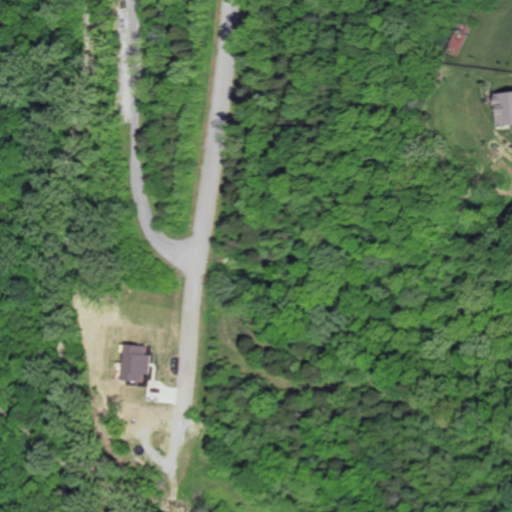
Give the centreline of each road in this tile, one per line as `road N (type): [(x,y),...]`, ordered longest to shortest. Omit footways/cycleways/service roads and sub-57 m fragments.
road 1 (residential): [(232,0),(181,410)]
road 2 (residential): [(201,259),(168,252),(145,215),(127,0)]
